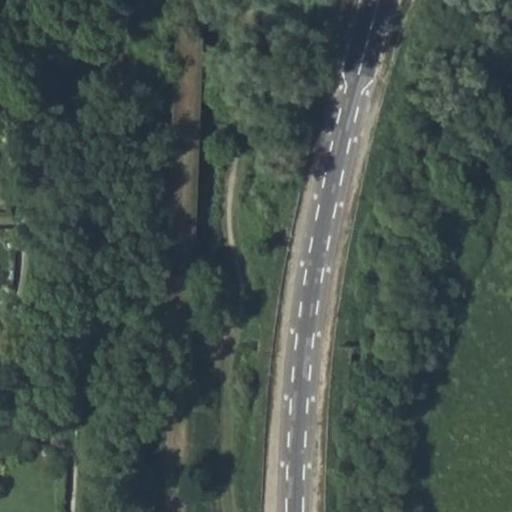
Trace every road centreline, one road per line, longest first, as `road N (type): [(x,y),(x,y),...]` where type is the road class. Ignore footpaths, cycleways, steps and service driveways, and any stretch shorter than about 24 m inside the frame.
road 1 (tertiary): [(376,0),(323,238),(296,511)]
road 2 (track): [(232,331),(233,511)]
